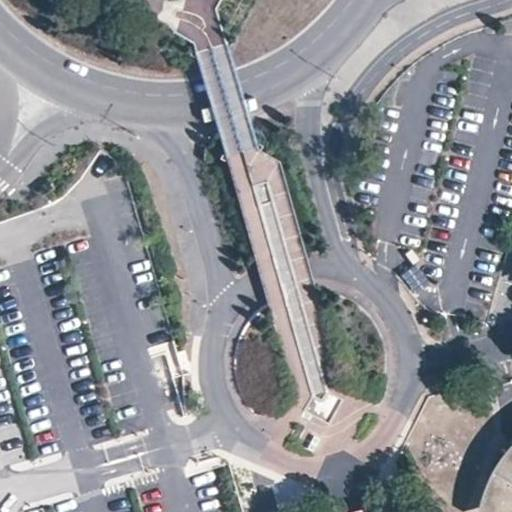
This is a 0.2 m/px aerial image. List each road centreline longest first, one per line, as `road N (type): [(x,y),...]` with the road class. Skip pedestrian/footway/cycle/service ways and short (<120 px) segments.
road 1 (residential): [(123,106),(158,133),(187,178),(218,293),(216,324)]
road 2 (residential): [(356,277),(338,247),(309,152),(310,93),(331,48)]
road 3 (primary): [(123,106),(197,109),(246,98),(331,48)]
road 4 (residential): [(216,324),(208,376),(227,424),(276,459),(330,462)]
road 5 (residential): [(356,277),(317,264),(275,269),(240,290),(216,324)]
road 6 (residential): [(330,462),(355,453),(394,416),(408,365)]
